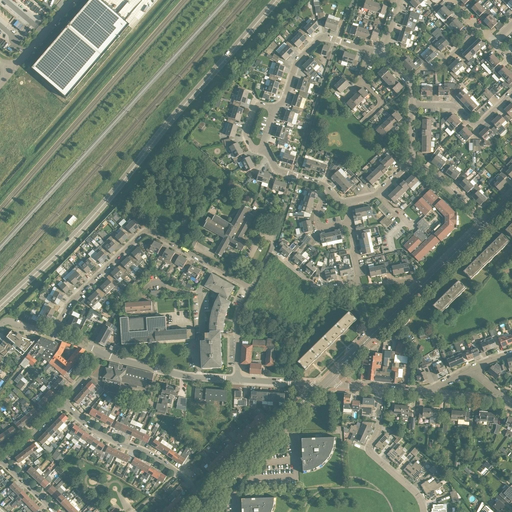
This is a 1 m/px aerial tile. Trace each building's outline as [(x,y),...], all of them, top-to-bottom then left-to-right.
[(90,0),(31,69),(65,99),(128,26),(98,0),(90,0)] [(416,9),(418,7),(420,9),(422,8),(420,5),(414,0),(412,0),(410,3),(416,9)] [(471,9),(475,13),(484,5),(481,7),(477,3),(479,1),(478,0),(476,0),(473,3),(475,6),(471,9)] [(479,17),(482,14),(485,16),(489,12),(488,10),(487,9),(488,9),(484,5),(475,13),(479,17)] [(441,17),(448,11),(444,6),(440,10),(438,8),(433,12),(435,15),(438,13),(441,17)] [(450,20),(448,18),(452,15),(448,11),(441,17),(445,21),(443,23),(445,25),(450,20)] [(485,16),(487,18),(483,21),(487,26),(493,20),(495,17),(489,11),(489,12),(485,16)] [(406,16),(404,21),(416,24),(416,25),(417,23),(418,21),(417,21),(419,15),(410,12),(409,17),(406,16)] [(14,25),(24,34),(29,28),(19,19),(14,25)] [(333,21),(327,19),(325,28),(330,30),(333,21)] [(456,19),(452,23),(450,20),(445,25),(447,27),(450,25),(453,29),(460,23),(456,19)] [(338,26),(340,27),(342,21),(339,20),(339,23),(333,21),(330,30),(336,31),(338,26)] [(497,24),(493,20),(487,26),(491,30),(494,26),(497,29),(501,24),(499,22),(497,24)] [(308,25),(314,31),(319,27),(312,21),(308,25)] [(402,26),(406,27),(405,30),(411,32),(413,32),(416,24),(404,21),(402,26)] [(460,23),(453,29),(457,33),(455,35),(457,38),(462,33),(460,31),(464,27),(460,23)] [(358,28),(358,25),(353,24),(352,26),(350,35),(355,36),(358,28)] [(304,34),(306,32),(310,36),(314,31),(308,25),(304,29),(302,27),(300,25),(297,27),(300,29),(304,34)] [(306,40),(302,36),(304,34),(300,29),(298,32),(299,33),(295,37),(302,44),(306,40)] [(376,43),(378,34),(380,31),(374,29),(373,33),(371,41),(376,43)] [(405,30),(404,33),(401,32),(399,37),(410,40),(412,35),(410,34),(411,32),(405,30)] [(439,42),(445,48),(449,44),(445,41),(448,38),(443,34),(441,36),(443,38),(439,42)] [(298,48),(302,44),(295,37),(291,41),(289,40),(287,42),(292,46),(294,44),(298,48)] [(406,48),(407,45),(408,45),(410,40),(399,37),(397,42),(401,43),(400,46),(406,48)] [(475,43),(481,49),(485,46),(479,39),(475,43)] [(294,52),(290,49),(292,46),(287,42),(285,44),(287,46),(283,50),(289,57),(294,52)] [(435,50),(437,48),(441,52),(445,48),(439,42),(435,46),(433,43),(430,46),(435,50)] [(470,47),(476,54),(481,49),(475,43),(470,47)] [(321,55),(327,57),(326,59),(329,60),(331,54),(328,53),(329,48),(324,46),(321,55)] [(436,56),(433,53),(435,50),(430,46),(428,48),(430,50),(426,54),(432,60),(436,56)] [(470,47),(466,51),(472,58),(476,54),(470,47)] [(283,50),(278,54),(285,61),(289,57),(283,50)] [(472,58),(466,51),(462,55),(468,62),(472,58)] [(347,63),(350,54),(345,53),(343,58),(340,57),(338,63),(341,64),(342,62),(347,63)] [(350,54),(347,63),(353,65),(352,67),(355,68),(357,62),(354,62),(356,56),(350,54)] [(422,58),(420,55),(418,58),(419,59),(423,63),(425,60),(428,64),(432,60),(426,54),(422,58)] [(487,68),(496,59),(492,55),(489,58),(487,56),(485,57),(482,60),(480,62),(482,64),(483,64),(487,68)] [(311,58),(307,63),(313,69),(317,65),(319,67),(321,64),(317,60),(315,62),(311,58)] [(413,68),(415,71),(420,66),(423,63),(419,59),(416,62),(417,64),(415,66),(408,58),(402,64),(409,72),(413,68)] [(496,59),(487,68),(491,72),(492,70),(494,73),(499,68),(497,66),(500,63),(496,59)] [(456,60),(452,64),(459,70),(463,66),(465,69),(467,66),(462,61),(460,63),(456,60)] [(309,73),(313,69),(307,63),(302,67),(306,71),(304,73),(309,77),(311,75),(309,73)] [(285,67),(276,64),(274,70),(283,73),(285,67)] [(459,70),(452,64),(448,68),(452,71),(450,73),(454,78),(457,76),(455,74),(459,70)] [(504,67),(501,70),(499,68),(494,73),(496,75),(495,76),(499,80),(502,77),(508,71),(504,67)] [(275,79),(276,77),(281,78),(283,73),(274,70),(270,68),(268,74),(270,74),(269,77),(275,79)] [(377,74),(381,78),(388,72),(384,68),(377,74)] [(506,81),(511,75),(508,71),(502,77),(506,81)] [(388,72),(381,78),(385,82),(392,76),(388,72)] [(338,83),(345,89),(349,85),(345,81),(347,79),(343,75),(341,77),(343,79),(338,83)] [(392,76),(385,82),(389,86),(395,80),(392,76)] [(279,84),(274,82),(275,79),(269,77),(268,80),(270,81),(267,80),(266,86),(269,86),(268,87),(277,90),(279,84)] [(299,80),(298,85),(309,88),(310,84),(312,84),(313,81),(304,78),(303,81),(299,80)] [(395,80),(389,86),(392,90),(399,84),(395,80)] [(341,94),(345,89),(338,83),(334,87),(332,85),(330,87),(335,92),(337,90),(341,94)] [(399,84),(392,90),(396,94),(403,88),(399,84)] [(296,90),(300,91),(299,94),(307,97),(308,94),(307,93),(309,88),(298,85),(296,90)] [(432,96),(432,91),(435,91),(435,85),(432,85),(432,88),(427,88),(426,96),(432,96)] [(435,91),(438,92),(438,96),(444,96),(444,88),(438,88),(438,85),(435,85),(435,91)] [(238,96),(247,99),(249,93),(243,91),(244,88),(238,86),(237,89),(240,90),(238,96)] [(277,90),(268,87),(267,92),(264,91),(263,94),(270,96),(270,93),(276,95),(277,90)] [(484,90),(485,91),(491,98),(494,96),(489,91),(486,88),(484,90)] [(358,92),(365,99),(369,95),(362,89),(358,92)] [(466,95),(462,91),(456,97),(460,101),(466,95)] [(485,91),(483,94),(485,96),(489,100),(491,98),(485,91)] [(354,96),(361,103),(365,99),(358,92),(354,96)] [(464,105),(470,99),(472,96),(469,92),(466,95),(460,101),(464,105)] [(302,98),(304,99),(306,99),(307,97),(299,94),(298,97),(294,96),(293,101),(301,103),(302,98)] [(247,99),(238,96),(236,101),(234,101),(233,103),(239,105),(240,103),(245,104),(247,99)] [(361,103),(354,96),(350,100),(357,107),(361,103)] [(474,103),(470,99),(464,105),(467,109),(474,103)] [(353,110),(357,107),(350,100),(346,104),(353,110)] [(291,106),(293,106),(292,109),(298,111),(302,112),(303,109),(299,108),(301,103),(293,101),(291,106)] [(243,110),(238,108),(239,105),(233,103),(232,106),(234,107),(232,112),(242,115),(243,110)] [(475,109),(477,112),(481,107),(479,105),(477,107),(474,103),(467,109),(471,113),(475,109)] [(368,111),(362,105),(360,107),(361,108),(362,107),(368,113),(369,112),(368,111)] [(292,109),(291,112),(286,111),(285,116),(293,119),(295,113),(297,114),(298,111),(292,109)] [(228,117),(227,120),(233,122),(234,120),(240,121),(242,115),(232,112),(231,118),(228,117)] [(396,112),(392,116),(398,122),(402,119),(396,112)] [(441,120),(441,127),(447,121),(451,125),(457,119),(453,115),(450,118),(447,115),(441,120)] [(505,116),(503,118),(499,115),(495,119),(501,125),(505,121),(507,123),(509,121),(505,116)] [(283,122),(288,123),(287,126),(293,128),(297,129),(298,127),(297,126),(296,125),(294,125),(291,124),(293,119),(285,116),(283,122)] [(398,122),(392,116),(388,120),(394,126),(398,122)] [(459,128),(457,126),(461,123),(457,119),(451,125),(447,128),(451,132),(453,131),(455,133),(459,128)] [(495,126),(492,128),(500,136),(506,130),(501,125),(495,119),(491,123),(495,126)] [(238,127),(233,125),(233,122),(227,120),(226,123),(229,124),(227,130),(236,133),(238,127)] [(388,120),(384,123),(390,130),(394,126),(388,120)] [(390,130),(384,123),(380,127),(386,134),(390,130)] [(287,126),(286,129),(278,126),(277,132),(287,135),(289,130),(292,131),(293,128),(287,126)] [(386,134),(380,127),(376,131),(382,138),(386,134)] [(457,135),(459,133),(463,137),(469,131),(465,127),(462,131),(459,128),(455,133),(457,135)] [(497,138),(500,136),(492,128),(490,130),(487,127),(483,131),(489,137),(493,133),(497,138)] [(227,130),(225,135),(234,138),(236,133),(227,130)] [(464,144),(467,141),(473,135),(469,131),(463,137),(460,140),(464,144)] [(489,137),(483,131),(479,135),(484,141),(485,142),(483,144),(485,146),(488,146),(490,146),(492,144),(492,142),(492,141),(489,137)] [(287,135),(277,132),(275,137),(280,139),(279,142),(285,143),(288,145),(289,142),(286,141),(288,135),(287,135)] [(229,148),(232,153),(240,149),(238,143),(229,148)] [(243,154),(240,149),(232,153),(235,158),(233,159),(234,162),(240,159),(238,156),(243,154)] [(431,163),(436,166),(443,157),(439,154),(441,151),(437,149),(436,150),(435,152),(433,155),(432,157),(434,159),(431,163)] [(297,162),(299,156),(296,155),(296,154),(291,152),(290,156),(287,164),(292,166),(294,161),(297,162)] [(287,164),(290,156),(284,154),(284,156),(282,162),(287,164)] [(389,155),(385,159),(391,165),(395,162),(389,155)] [(310,170),(312,161),(313,158),(309,157),(305,156),(304,162),(307,163),(304,169),(309,171),(310,170)] [(249,157),(241,162),(244,167),(252,163),(249,157)] [(450,162),(443,157),(436,166),(441,170),(444,166),(446,168),(450,162)] [(385,159),(381,163),(387,169),(391,165),(385,159)] [(453,165),(450,162),(446,168),(448,169),(445,173),(450,177),(455,170),(458,167),(454,164),(453,165)] [(255,168),(252,163),(244,167),(246,172),(255,168)] [(378,168),(384,174),(388,170),(387,169),(381,163),(382,164),(378,168)] [(320,173),(319,174),(324,176),(327,166),(323,164),(320,173)] [(374,171),(380,178),(384,174),(378,168),(374,171)] [(506,177),(508,175),(511,179),(511,178),(511,171),(509,168),(509,169),(506,173),(504,171),(501,173),(506,177)] [(460,179),(465,174),(461,171),(460,173),(455,170),(450,177),(455,180),(458,176),(460,179)] [(341,175),(338,171),(330,178),(334,182),(335,181),(341,175)] [(380,178),(374,171),(370,175),(376,182),(380,178)] [(259,172),(257,181),(262,182),(265,174),(259,172)] [(507,182),(504,179),(506,177),(501,173),(499,175),(500,176),(496,180),(503,187),(505,185),(504,184),(507,182)] [(266,190),(269,191),(271,185),(268,184),(271,175),(265,174),(262,182),(268,184),(266,190)] [(463,189),(470,183),(466,179),(468,177),(465,174),(460,179),(463,181),(459,185),(463,189)] [(339,185),(345,179),(341,175),(335,181),(339,185)] [(376,182),(370,175),(366,179),(372,186),(376,182)] [(413,175),(409,179),(415,185),(419,181),(413,175)] [(342,189),(349,183),(345,179),(339,185),(342,189)] [(409,179),(405,182),(407,184),(406,185),(409,188),(410,189),(411,189),(415,185),(409,179)] [(496,180),(495,179),(491,183),(489,185),(493,189),(495,187),(499,191),(503,187),(496,180)] [(271,185),(269,191),(272,192),(272,190),(278,191),(281,183),(275,181),(274,186),(271,185)] [(352,191),(357,187),(351,181),(349,183),(342,189),(341,190),(345,193),(350,189),(352,191)] [(406,191),(409,188),(406,185),(407,184),(405,182),(404,181),(400,185),(406,191)] [(281,183),(278,191),(283,193),(283,196),(286,197),(288,191),(285,190),(286,184),(281,183)] [(473,192),(478,187),(475,184),(473,186),(470,183),(463,189),(468,193),(471,190),(473,192)] [(402,195),(406,191),(400,185),(396,189),(402,195)] [(476,202),(482,196),(479,192),(481,190),(478,187),(473,192),(475,194),(472,197),(476,202)] [(305,188),(304,191),(307,192),(306,196),(314,199),(315,200),(317,195),(310,192),(311,190),(305,188)] [(398,199),(402,195),(396,189),(392,193),(398,199)] [(412,255),(413,256),(419,262),(440,241),(441,242),(455,229),(456,229),(457,213),(455,213),(441,200),(440,201),(430,190),(423,197),(434,208),(435,207),(445,217),(445,224),(434,235),(433,233),(428,239),(412,255)] [(394,203),(398,199),(392,193),(388,197),(392,201),(394,203)] [(485,193),(482,196),(476,202),(480,206),(484,202),(486,205),(491,200),(488,198),(489,197),(485,193)] [(414,205),(423,214),(425,216),(432,209),(421,198),(414,205)] [(247,243),(244,241),(241,240),(254,216),(250,214),(252,210),(247,207),(246,207),(242,205),(231,224),(215,215),(212,220),(208,218),(205,223),(206,223),(204,227),(205,228),(223,238),(215,254),(221,257),(230,242),(237,246),(236,248),(242,252),(247,243)] [(352,213),(354,221),(362,220),(362,217),(360,209),(359,209),(358,208),(355,209),(355,210),(355,212),(352,213)] [(67,223),(71,226),(76,219),(73,216),(67,223)] [(385,225),(390,221),(388,219),(386,217),(379,223),(381,225),(385,225)] [(131,234),(135,231),(128,224),(123,219),(118,224),(121,227),(125,231),(127,230),(131,234)] [(128,224),(135,231),(138,228),(137,226),(139,225),(135,221),(134,219),(128,224)] [(430,227),(422,219),(417,224),(420,228),(413,235),(414,236),(403,246),(410,253),(427,237),(423,234),(430,227)] [(116,232),(124,241),(128,238),(123,233),(125,231),(121,227),(116,232)] [(369,229),(363,231),(363,234),(357,235),(358,240),(359,240),(368,238),(367,233),(370,233),(369,229)] [(342,243),(345,242),(344,236),(341,237),(340,230),(335,231),(335,232),(337,241),(342,240),(342,243)] [(124,241),(116,232),(111,237),(110,237),(114,241),(116,239),(121,244),(124,241)] [(321,243),(321,244),(326,243),(325,234),(324,233),(319,234),(320,238),(317,238),(318,244),(321,243)] [(502,234),(489,247),(496,255),(509,242),(502,234)] [(307,243),(308,244),(311,239),(306,235),(301,242),(303,243),(307,244),(307,243)] [(114,241),(110,237),(105,242),(114,251),(117,248),(113,243),(114,241)] [(192,238),(189,243),(188,245),(194,249),(198,241),(192,238)] [(316,242),(311,239),(308,244),(313,247),(316,242)] [(283,255),(289,248),(285,245),(287,243),(283,240),(278,247),(281,249),(279,252),(283,255)] [(114,251),(105,242),(100,247),(104,251),(106,249),(110,254),(114,251)] [(154,242),(151,246),(149,245),(146,251),(147,251),(147,252),(148,252),(148,253),(152,255),(153,252),(158,244),(154,242)] [(160,256),(161,253),(159,252),(162,246),(158,244),(153,252),(160,256)] [(289,248),(283,255),(287,258),(292,252),(294,253),(299,248),(300,247),(297,245),(295,246),(293,244),(289,248)] [(104,251),(100,247),(99,246),(94,251),(95,252),(103,261),(107,258),(105,256),(102,253),(104,251)] [(138,247),(135,251),(141,258),(145,254),(144,253),(146,251),(144,249),(142,251),(138,247)] [(489,247),(476,260),(484,267),(496,255),(489,247)] [(160,256),(159,256),(158,259),(164,262),(171,251),(167,249),(163,254),(161,253),(160,256)] [(361,250),(360,251),(361,256),(368,254),(368,257),(375,256),(374,253),(371,253),(370,249),(361,250)] [(144,260),(141,258),(135,251),(131,254),(136,259),(134,260),(139,265),(144,260)] [(175,253),(171,251),(164,262),(170,266),(174,260),(172,259),(175,253)] [(91,256),(90,257),(95,262),(97,260),(100,264),(103,261),(95,252),(91,256)] [(305,252),(302,256),(296,263),(299,267),(306,259),(305,259),(307,256),(307,254),(305,252)] [(296,263),(302,256),(298,253),(291,260),(296,263)] [(176,261),(174,260),(170,266),(171,266),(172,263),(179,266),(183,258),(179,256),(176,261)] [(90,257),(83,263),(90,270),(94,266),(92,265),(95,262),(90,257)] [(139,265),(134,260),(132,262),(128,257),(124,261),(133,270),(139,265)] [(187,260),(183,258),(179,266),(183,269),(183,267),(186,269),(187,266),(185,265),(187,260)] [(410,260),(407,261),(407,259),(402,261),(402,265),(404,273),(410,272),(409,267),(412,267),(410,260)] [(471,280),(484,267),(476,260),(463,272),(471,280)] [(125,269),(124,270),(126,272),(128,275),(133,270),(124,261),(121,264),(125,269)] [(313,266),(309,262),(303,270),(307,273),(313,266)] [(389,268),(387,262),(379,264),(379,266),(381,275),(387,274),(386,269),(389,268)] [(90,270),(83,263),(80,267),(78,265),(75,267),(84,276),(86,274),(90,270)] [(321,273),(322,267),(317,265),(315,267),(313,266),(307,273),(311,276),(315,272),(316,273),(315,278),(319,279),(321,273)] [(341,277),(346,275),(344,266),(339,267),(338,265),(336,265),(338,274),(340,273),(341,277)] [(190,268),(187,266),(186,269),(184,272),(191,277),(196,268),(191,266),(190,268)] [(365,267),(366,273),(370,273),(371,277),(376,276),(374,268),(369,269),(368,266),(365,267)] [(84,276),(75,267),(73,269),(75,272),(71,275),(77,282),(82,278),(81,278),(84,276)] [(126,272),(124,270),(122,272),(117,267),(114,271),(120,277),(123,280),(128,275),(126,272)] [(204,273),(196,268),(191,277),(199,281),(204,273)] [(114,271),(111,274),(114,277),(112,279),(115,282),(120,277),(114,271)] [(211,290),(217,278),(212,274),(205,286),(211,290)] [(71,275),(65,281),(70,286),(72,284),(73,286),(77,282),(71,275)] [(223,281),(217,278),(211,290),(216,293),(223,281)] [(104,284),(111,290),(117,284),(115,282),(112,279),(110,281),(108,280),(104,284)] [(70,286),(65,281),(58,287),(60,289),(65,294),(69,290),(67,288),(70,286)] [(229,284),(223,281),(216,293),(220,295),(222,296),(229,284)] [(446,294),(453,301),(466,289),(459,281),(446,294)] [(98,289),(105,296),(111,290),(104,284),(98,289)] [(234,287),(229,284),(222,296),(226,299),(227,299),(234,287)] [(65,294),(60,289),(59,290),(56,288),(52,296),(60,301),(63,296),(65,294)] [(92,295),(98,302),(105,296),(98,289),(92,295)] [(440,314),(453,301),(446,294),(433,306),(440,314)] [(101,305),(98,302),(92,295),(86,301),(95,311),(101,305)] [(201,342),(202,369),(222,368),(220,332),(224,332),(224,326),(224,320),(226,314),(228,309),(231,303),(226,301),(226,299),(222,296),(220,295),(219,296),(215,303),(213,310),(211,318),(210,325),(210,332),(210,334),(205,334),(205,341),(201,342)] [(52,296),(48,304),(54,307),(56,304),(58,306),(60,301),(52,296)] [(126,313),(127,313),(152,311),(152,302),(125,304),(126,313)] [(44,311),(52,316),(55,311),(53,310),(54,307),(48,304),(44,311)] [(40,318),(38,316),(37,318),(33,316),(31,319),(38,322),(40,319),(48,323),(49,321),(52,316),(44,311),(40,318)] [(336,325),(344,332),(357,320),(349,312),(336,325)] [(81,321),(78,319),(71,316),(67,325),(66,325),(67,329),(68,328),(76,332),(79,325),(81,321)] [(166,317),(155,318),(147,318),(128,319),(128,318),(121,318),(122,345),(144,344),(156,343),(156,342),(194,339),(194,334),(194,329),(186,329),(167,331),(166,317)] [(113,330),(115,327),(112,325),(107,322),(105,325),(95,343),(117,354),(121,347),(119,346),(119,344),(117,343),(116,345),(115,344),(113,347),(109,346),(111,343),(108,342),(114,330),(113,330)] [(323,337),(331,345),(344,332),(336,325),(323,337)] [(420,340),(425,338),(430,337),(428,331),(418,334),(420,340)] [(4,340),(12,347),(22,356),(33,342),(21,339),(22,337),(16,333),(13,336),(9,334),(6,338),(4,340)] [(36,350),(33,353),(36,355),(38,352),(37,352),(41,347),(42,347),(45,339),(44,338),(43,338),(42,337),(41,338),(41,337),(33,348),(36,350)] [(310,350),(318,358),(331,345),(323,337),(310,350)] [(508,345),(505,337),(504,337),(498,339),(500,346),(501,345),(502,348),(508,345)] [(39,354),(41,355),(48,347),(51,341),(50,341),(50,340),(49,340),(48,340),(45,339),(42,347),(41,347),(37,352),(38,352),(39,354)] [(252,352),(252,346),(248,345),(248,342),(247,342),(242,342),(241,364),(250,365),(250,374),(261,375),(262,366),(274,367),(275,347),(276,347),(276,339),(267,339),(267,340),(266,346),(265,364),(261,364),(261,361),(251,360),(252,352)] [(497,347),(494,339),(487,342),(490,349),(497,347)] [(0,346),(7,353),(12,347),(4,340),(0,345),(0,346)] [(490,349),(487,342),(484,343),(483,340),(479,341),(482,347),(483,347),(485,352),(490,349)] [(40,357),(47,362),(48,363),(49,364),(53,359),(52,358),(56,352),(58,350),(60,345),(56,343),(55,342),(54,342),(53,342),(51,341),(48,347),(41,355),(42,356),(40,357)] [(397,347),(395,352),(394,359),(394,364),(392,364),(392,367),(392,368),(391,376),(391,377),(392,377),(391,384),(397,384),(399,369),(395,368),(395,367),(395,363),(407,364),(408,357),(404,357),(407,346),(407,343),(398,342),(397,347)] [(458,342),(453,344),(457,352),(453,354),(457,365),(465,362),(461,354),(460,355),(459,352),(462,351),(462,350),(460,345),(458,342)] [(470,344),(468,345),(473,358),(479,355),(476,348),(471,350),(470,348),(472,347),(470,344)] [(71,367),(84,350),(79,347),(73,355),(69,360),(69,359),(66,363),(58,356),(62,352),(64,346),(60,345),(58,350),(56,352),(52,358),(53,359),(49,364),(63,376),(71,367)] [(468,360),(473,358),(468,345),(465,346),(467,350),(468,351),(464,353),(468,360)] [(305,370),(312,363),(318,358),(310,350),(298,362),(305,370)] [(450,368),(457,365),(453,354),(451,351),(448,353),(450,359),(447,360),(450,368)] [(363,361),(362,365),(369,366),(368,371),(376,371),(376,368),(381,369),(381,368),(380,368),(382,354),(374,353),(373,357),(368,356),(363,361)] [(31,357),(27,354),(24,359),(28,363),(32,358),(31,357)] [(145,388),(146,384),(151,386),(154,374),(144,371),(127,367),(126,369),(122,368),(122,366),(110,362),(108,369),(106,368),(103,378),(106,379),(103,390),(107,393),(108,392),(118,395),(121,384),(120,384),(121,382),(129,384),(128,386),(137,389),(137,386),(145,388)] [(442,371),(444,370),(441,363),(439,364),(439,365),(433,368),(436,375),(443,372),(442,371)] [(494,366),(493,367),(488,372),(497,379),(501,374),(500,373),(501,372),(505,370),(504,365),(499,366),(497,364),(495,365),(494,366)] [(375,382),(384,383),(386,373),(387,373),(387,372),(387,367),(383,367),(383,369),(381,368),(381,369),(376,368),(376,371),(375,382)] [(361,374),(360,380),(367,381),(375,382),(376,371),(368,371),(368,375),(361,374)] [(418,374),(415,375),(416,376),(418,382),(421,381),(422,382),(423,382),(425,381),(428,379),(425,373),(424,372),(419,374),(418,374)] [(14,381),(17,384),(20,380),(24,377),(20,373),(14,381)] [(59,377),(55,373),(53,375),(54,377),(52,379),(61,387),(66,382),(59,377)] [(50,382),(48,384),(51,386),(57,392),(61,387),(52,379),(53,379),(50,382)] [(25,384),(20,380),(17,384),(15,386),(20,390),(25,384)] [(96,396),(98,398),(100,395),(93,389),(95,387),(90,382),(86,387),(96,396)] [(166,413),(167,408),(168,404),(171,387),(169,387),(169,386),(165,385),(164,389),(163,389),(162,393),(161,396),(159,395),(158,398),(163,399),(161,404),(159,404),(157,404),(155,410),(157,410),(157,413),(165,415),(165,412),(166,413)] [(96,396),(86,387),(82,391),(87,396),(89,394),(92,397),(92,396),(94,398),(96,396)] [(171,387),(168,404),(171,405),(173,396),(178,397),(179,393),(177,392),(178,388),(174,387),(174,388),(171,387)] [(226,402),(227,391),(195,389),(195,399),(194,403),(196,403),(214,405),(214,401),(222,402),(226,402)] [(45,395),(50,400),(54,395),(49,390),(45,395)] [(87,396),(82,391),(78,396),(83,400),(87,396)] [(246,400),(242,400),(242,392),(235,392),(234,399),(238,400),(238,406),(246,407),(246,400)] [(256,407),(256,405),(257,401),(257,392),(251,392),(251,401),(253,401),(253,404),(249,404),(248,408),(254,410),(256,407)] [(43,393),(39,398),(41,399),(46,404),(50,400),(45,395),(43,393)] [(344,394),(343,409),(344,410),(347,410),(352,410),(359,411),(360,402),(352,401),(352,404),(350,404),(351,395),(344,394)] [(74,400),(79,405),(83,400),(78,396),(74,400)] [(375,400),(374,400),(374,399),(373,399),(363,398),(362,405),(361,405),(360,409),(362,410),(362,416),(372,417),(372,410),(374,410),(375,401),(375,400)] [(46,404),(41,399),(37,404),(42,409),(46,404)] [(118,401),(115,407),(121,410),(124,404),(118,401)] [(86,403),(84,405),(82,408),(86,411),(90,407),(88,405),(86,403)] [(89,415),(95,418),(100,408),(101,406),(98,404),(95,410),(93,408),(89,415)] [(391,410),(390,415),(394,416),(398,416),(398,414),(401,415),(402,406),(395,405),(394,410),(391,410)] [(37,414),(33,409),(30,411),(29,409),(26,406),(24,408),(33,418),(37,414)] [(401,415),(401,418),(405,418),(408,419),(409,417),(412,417),(412,412),(409,411),(409,407),(402,406),(401,415)] [(33,418),(24,408),(23,407),(21,408),(22,409),(21,410),(23,412),(24,411),(26,414),(23,417),(28,422),(33,418)] [(106,411),(100,408),(95,418),(100,421),(106,411)] [(430,418),(430,409),(423,409),(423,413),(419,413),(419,418),(423,419),(423,417),(430,418)] [(430,409),(430,418),(429,423),(439,424),(440,420),(441,415),(437,415),(438,410),(430,409)] [(109,418),(109,417),(112,412),(109,411),(108,412),(106,411),(100,421),(106,424),(109,418)] [(447,421),(447,423),(451,423),(451,421),(451,420),(458,421),(459,412),(452,411),(451,416),(448,416),(447,421)] [(458,422),(458,425),(468,426),(468,429),(468,432),(471,433),(472,425),(472,419),(469,419),(470,413),(466,413),(466,412),(459,412),(458,421),(458,422)] [(487,422),(487,413),(480,412),(480,417),(476,417),(476,422),(480,423),(480,421),(487,422)] [(487,413),(487,422),(494,422),(494,424),(498,424),(498,419),(494,418),(495,414),(487,413)] [(16,418),(19,421),(23,426),(28,422),(23,417),(21,419),(17,414),(14,416),(16,418)] [(63,414),(59,419),(64,423),(68,419),(63,414)] [(258,429),(261,426),(267,420),(261,414),(252,422),(258,429)] [(123,417),(120,423),(117,422),(115,428),(120,431),(126,419),(123,417)] [(127,417),(126,419),(120,431),(125,433),(130,424),(127,422),(129,418),(127,417)] [(114,420),(109,418),(106,424),(111,427),(114,420)] [(60,428),(62,426),(64,423),(59,419),(55,423),(60,428)] [(248,425),(249,426),(244,431),(250,437),(258,429),(252,422),(251,424),(250,423),(250,422),(246,419),(243,422),(247,425),(248,425)] [(19,430),(23,426),(19,421),(14,425),(19,430)] [(370,435),(373,429),(371,428),(373,423),(364,422),(363,425),(364,425),(363,428),(356,425),(354,426),(351,425),(350,428),(351,428),(353,429),(367,436),(368,434),(370,435)] [(6,423),(3,425),(11,436),(16,432),(12,427),(9,429),(6,423)] [(63,434),(61,433),(58,430),(60,428),(55,423),(51,427),(61,436),(63,434)] [(2,434),(6,439),(11,436),(3,425),(2,424),(0,425),(0,426),(0,427),(4,432),(2,434)] [(131,436),(135,426),(130,424),(125,433),(131,436)] [(74,439),(80,429),(75,425),(71,431),(69,434),(72,436),(69,440),(72,441),(74,438),(74,439)] [(137,438),(141,429),(135,426),(131,436),(137,438)] [(54,439),(56,437),(58,439),(59,438),(61,436),(51,427),(46,431),(54,439)] [(367,436),(353,429),(351,428),(349,432),(356,436),(354,441),(358,443),(358,441),(364,443),(367,436)] [(85,432),(80,429),(74,439),(77,442),(79,441),(85,432)] [(142,441),(148,429),(146,431),(141,429),(137,438),(142,441)] [(148,444),(151,437),(148,436),(151,430),(148,429),(142,441),(148,444)] [(244,431),(241,434),(236,429),(233,432),(236,435),(240,435),(235,439),(241,446),(250,437),(244,431)] [(42,436),(47,440),(50,443),(52,445),(54,443),(52,441),(54,439),(46,431),(42,436)] [(86,441),(86,442),(90,436),(85,432),(79,441),(82,443),(80,445),(83,447),(84,445),(86,441)] [(155,440),(151,446),(157,449),(164,438),(166,434),(164,433),(158,441),(155,440)] [(382,451),(388,444),(385,442),(390,436),(386,433),(375,446),(379,449),(379,448),(382,451)] [(397,439),(394,442),(397,445),(402,439),(403,437),(401,435),(399,436),(399,437),(397,439)] [(43,445),(47,440),(42,436),(38,440),(43,445)] [(90,436),(86,442),(91,445),(95,439),(90,436)] [(161,452),(165,446),(163,445),(167,440),(164,438),(157,449),(161,452)] [(300,463),(299,464),(303,463),(303,464),(303,465),(303,474),(304,474),(314,472),(323,467),(324,466),(330,459),(331,458),(335,449),(335,448),(336,442),(336,438),(324,438),(323,438),(322,438),(315,439),(302,439),(302,458),(303,458),(303,459),(301,459),(301,463),(300,463)] [(96,448),(100,442),(95,439),(91,445),(89,448),(91,449),(94,451),(95,450),(96,448)] [(223,441),(220,444),(225,449),(223,452),(229,458),(237,450),(231,444),(229,446),(223,441)] [(96,448),(95,450),(99,454),(98,457),(100,458),(101,456),(103,454),(103,453),(103,452),(102,451),(105,446),(100,442),(96,448)] [(45,452),(43,450),(41,447),(39,449),(34,443),(30,447),(38,458),(45,452)] [(389,458),(392,461),(402,450),(404,449),(400,445),(395,451),(392,449),(387,455),(390,457),(389,458)] [(111,455),(114,449),(109,446),(106,453),(111,455)] [(170,450),(165,446),(161,452),(167,456),(170,450)] [(31,454),(35,460),(38,458),(30,447),(25,451),(29,456),(31,454)] [(110,464),(114,457),(116,458),(119,452),(114,449),(111,455),(109,458),(108,461),(107,463),(110,464)] [(188,455),(186,454),(188,451),(185,449),(184,451),(184,452),(183,453),(180,457),(177,462),(182,466),(186,460),(188,455)] [(61,454),(57,450),(52,457),(55,460),(56,460),(61,454)] [(171,459),(175,453),(170,450),(167,456),(171,459)] [(223,452),(220,455),(219,455),(218,454),(219,453),(215,450),(212,453),(215,456),(217,456),(218,457),(214,461),(220,467),(229,458),(223,452)] [(402,450),(392,461),(396,464),(399,466),(404,460),(406,458),(404,456),(406,453),(405,453),(402,450)] [(20,454),(24,460),(29,456),(25,451),(20,454)] [(125,454),(119,452),(116,458),(122,461),(125,454)] [(177,462),(180,457),(175,453),(171,459),(177,462)] [(19,464),(24,460),(20,454),(15,458),(15,459),(17,461),(19,464)] [(61,454),(56,460),(59,463),(65,457),(61,454)] [(130,457),(125,454),(122,461),(127,463),(130,457)] [(203,461),(209,466),(206,469),(212,475),(220,467),(214,461),(212,463),(211,462),(212,460),(208,457),(203,461)] [(137,467),(140,461),(135,458),(131,464),(137,467)] [(142,470),(145,464),(140,461),(137,467),(135,470),(133,473),(136,474),(139,469),(142,470)] [(409,464),(403,470),(406,473),(410,476),(419,465),(416,462),(413,465),(411,467),(409,464)] [(493,468),(486,462),(483,465),(490,471),(493,468)] [(421,463),(419,465),(410,476),(413,479),(414,478),(416,481),(422,474),(419,472),(425,466),(421,463)] [(38,464),(34,469),(32,467),(27,472),(31,476),(36,471),(41,466),(38,464)] [(151,467),(145,464),(142,470),(147,473),(151,467)] [(62,473),(64,471),(58,466),(55,469),(60,475),(62,473)] [(147,473),(145,477),(144,479),(146,480),(150,475),(152,476),(156,470),(151,467),(147,473)] [(49,470),(47,473),(43,477),(40,475),(36,480),(40,484),(48,476),(51,472),(49,470)] [(161,473),(156,470),(152,476),(157,479),(161,473)] [(36,480),(40,475),(36,471),(31,476),(36,480)] [(158,484),(160,481),(163,483),(166,477),(161,473),(157,479),(158,480),(156,483),(154,485),(154,486),(157,487),(159,484),(158,484)] [(48,476),(40,484),(45,489),(50,483),(51,481),(51,480),(50,478),(48,476)] [(62,481),(59,484),(55,488),(53,486),(48,491),(52,495),(60,487),(64,483),(62,481)] [(425,492),(437,485),(435,481),(429,484),(427,481),(420,485),(423,489),(422,489),(425,492)] [(14,482),(9,487),(13,491),(18,487),(14,482)] [(440,483),(437,485),(425,492),(427,496),(428,496),(430,499),(437,494),(435,491),(442,487),(440,483)] [(503,499),(509,504),(511,501),(511,487),(510,486),(506,491),(504,490),(499,495),(503,499)] [(13,492),(10,494),(14,499),(22,491),(18,487),(13,491),(13,492)] [(64,492),(65,491),(60,487),(52,495),(56,500),(64,492)] [(17,505),(26,495),(22,491),(14,499),(16,501),(12,505),(14,507),(17,505)] [(66,494),(64,492),(56,500),(61,504),(65,499),(68,496),(70,494),(68,492),(66,494)] [(71,493),(70,494),(68,496),(65,499),(61,504),(65,508),(69,503),(72,500),(70,498),(73,495),(71,493)] [(170,494),(167,498),(171,501),(172,501),(171,502),(172,503),(170,505),(176,511),(179,508),(182,506),(184,503),(178,497),(176,499),(175,498),(174,499),(173,498),(170,494)] [(491,504),(493,507),(493,506),(498,511),(499,509),(501,511),(506,506),(501,502),(503,499),(499,495),(497,494),(494,497),(496,499),(491,504)] [(26,504),(31,500),(26,495),(17,505),(19,507),(24,502),(26,504)] [(91,502),(86,496),(80,502),(82,503),(84,501),(87,504),(88,504),(91,502)] [(273,511),(275,509),(276,499),(276,498),(264,499),(263,499),(261,499),(255,499),(242,499),(242,511),(273,511)] [(26,511),(35,504),(31,500),(26,504),(28,507),(23,511),(26,511)] [(69,503),(65,508),(68,511),(69,511),(74,507),(77,504),(75,502),(73,500),(72,500),(69,503)] [(492,511),(482,502),(476,511),(492,511)] [(162,503),(159,506),(162,509),(164,509),(163,510),(164,511),(163,511),(175,511),(176,511),(170,505),(168,507),(167,507),(166,508),(165,507),(165,506),(162,503)]
